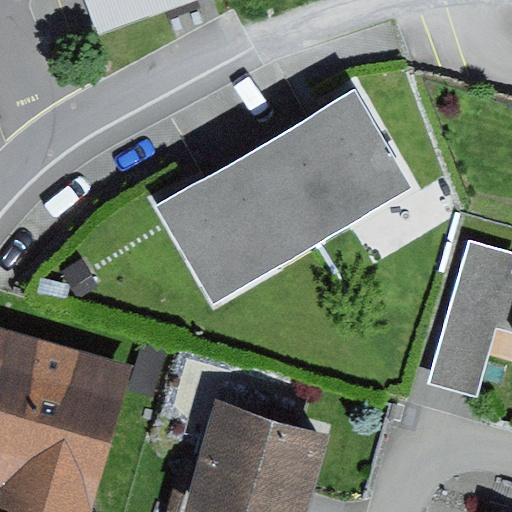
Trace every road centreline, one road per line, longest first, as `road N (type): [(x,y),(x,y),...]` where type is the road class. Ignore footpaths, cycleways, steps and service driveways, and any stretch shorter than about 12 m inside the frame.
road 1 (residential): [(0,186),(27,155),(151,80),(242,46)]
road 2 (track): [(242,46),(389,0)]
road 3 (residential): [(511,457),(473,447),(441,461),(408,511)]
